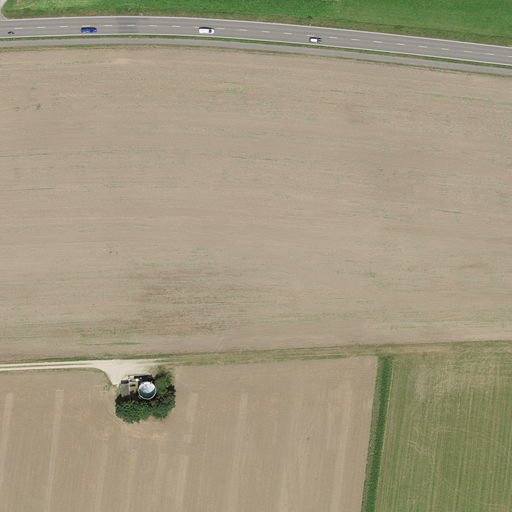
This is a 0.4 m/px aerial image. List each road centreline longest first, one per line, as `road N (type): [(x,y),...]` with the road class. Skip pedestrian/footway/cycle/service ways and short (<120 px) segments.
road 1 (primary): [(0,28),(172,25),(511,58)]
road 2 (track): [(0,368),(156,361)]
